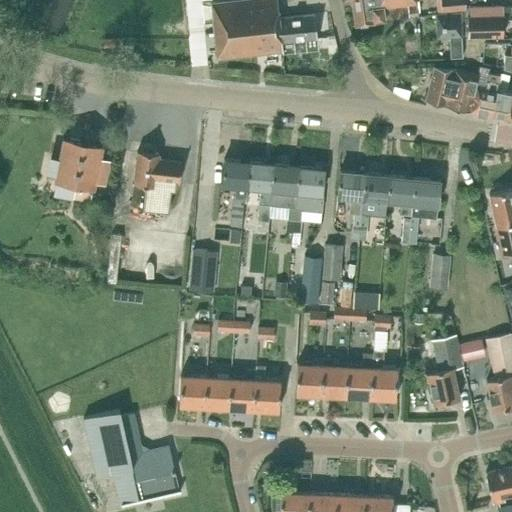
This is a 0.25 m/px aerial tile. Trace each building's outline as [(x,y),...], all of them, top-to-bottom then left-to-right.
[(276,0),(235,0),(211,3),(217,58),(283,51),(282,41),(279,17),(276,0)] [(418,10),(416,0),(395,0),(379,2),(378,0),(352,0),(355,25),(376,22),(375,16),(384,15),(385,17),(409,14),(409,11),(418,10)] [(459,9),(458,0),(440,0),(442,11),(459,9)] [(469,6),(469,16),(467,16),(467,35),(503,35),(502,5),(469,6)] [(437,37),(450,37),(451,57),(462,57),(460,12),(436,13),(437,37)] [(317,37),(314,13),(279,17),(282,41),(317,37)] [(103,38),(103,48),(114,48),(115,48),(115,38),(103,38)] [(447,66),(434,67),(426,100),(469,111),(478,73),(455,68),(447,66)] [(483,86),(475,85),(470,111),(491,115),(497,88),(495,88),(499,72),(487,69),(483,86)] [(511,73),(505,72),(502,84),(510,86),(511,79),(511,73)] [(511,90),(497,88),(491,115),(511,119),(511,117),(511,90)] [(101,144),(64,136),(56,177),(61,178),(61,177),(72,179),(72,180),(77,181),(74,195),(90,198),(93,184),(95,177),(103,179),(107,157),(99,156),(101,144)] [(179,181),(182,161),(159,158),(159,152),(137,150),(134,182),(138,183),(137,193),(133,196),(132,204),(144,205),(144,208),(169,210),(171,188),(175,189),(176,181),(179,181)] [(236,184),(235,197),(246,198),(248,185),(250,160),(224,158),(222,183),(236,184)] [(248,185),(260,186),(257,219),(269,220),(270,204),(271,204),(275,163),(250,160),(248,185)] [(275,163),(271,204),(288,206),(289,206),(295,207),(299,165),(275,163)] [(299,165),(295,207),(302,208),(302,209),(323,211),(325,193),(322,193),(325,168),(300,165),(299,165)] [(365,172),(340,170),(338,194),(351,195),(350,211),(354,212),(352,236),(366,237),(368,213),(362,212),(364,197),(362,196),(365,172)] [(378,198),(376,213),(386,214),(387,199),(390,174),(365,172),(362,196),(364,197),(378,198)] [(390,174),(387,199),(402,200),(401,209),(411,210),(414,176),(390,174)] [(436,216),(440,179),(414,176),(411,210),(412,210),(411,217),(404,216),(401,241),(415,242),(418,215),(436,216)] [(511,187),(489,193),(496,226),(495,226),(498,239),(492,240),(496,256),(511,252),(511,187)] [(244,202),(245,203),(246,200),(233,199),(230,223),(242,225),(244,202)] [(289,206),(286,230),(300,232),(302,209),(302,208),(295,207),(289,206)] [(230,229),(229,241),(239,242),(240,229),(230,229)] [(115,279),(120,232),(110,231),(104,278),(115,279)] [(343,244),(325,242),(322,277),(341,278),(343,244)] [(191,247),(188,287),(214,289),(217,249),(191,247)] [(429,286),(447,288),(450,254),(432,252),(429,286)] [(303,254),(298,300),(317,302),(321,256),(303,254)] [(503,282),(511,279),(511,266),(500,270),(503,282)] [(322,278),(319,298),(333,300),(335,280),(322,278)] [(275,280),(273,294),(285,296),(287,281),(275,280)] [(349,305),(352,281),(342,280),(339,304),(349,305)] [(241,285),(240,294),(250,295),(251,285),(241,285)] [(353,294),(353,306),(378,308),(379,295),(353,294)] [(334,307),(334,319),(349,319),(350,307),(334,307)] [(350,307),(349,319),(365,320),(367,308),(350,307)] [(297,339),(309,338),(310,323),(326,323),(327,312),(299,311),(297,339)] [(414,312),(414,321),(424,321),(424,312),(414,312)] [(390,315),(375,314),(374,326),(390,327),(390,315)] [(217,331),(233,332),(234,320),(219,319),(217,331)] [(234,320),(233,332),(250,333),(250,321),(234,320)] [(211,324),(194,323),(193,335),(209,335),(211,324)] [(274,327),(258,326),(258,338),(274,338),(274,327)] [(495,376),(486,378),(493,410),(511,405),(511,375),(511,374),(511,373),(511,344),(509,332),(486,337),(495,376)] [(452,366),(462,364),(455,336),(434,341),(440,368),(427,370),(434,403),(459,397),(452,366)] [(466,341),(459,342),(463,360),(470,358),(466,341)] [(372,355),(372,367),(370,396),(395,397),(397,368),(383,367),(384,356),(383,356),(383,349),(373,349),(372,355)] [(370,396),(372,367),(372,355),(364,355),(364,366),(347,365),(346,395),(370,396)] [(297,363),(296,392),(321,393),(322,364),(297,363)] [(280,380),(264,379),(265,364),(256,364),(255,378),(253,408),(279,409),(280,380)] [(347,365),(322,364),(321,393),(346,395),(347,365)] [(181,374),(179,404),(204,405),(206,375),(181,374)] [(230,377),(206,375),(204,405),(229,406),(230,377)] [(230,377),(229,406),(253,408),(255,378),(230,377)] [(83,419),(96,476),(103,476),(109,503),(120,501),(120,507),(180,493),(168,443),(149,448),(140,442),(133,410),(83,419)] [(493,502),(505,499),(504,495),(511,493),(511,464),(485,471),(493,502)] [(308,511),(309,491),(281,490),(279,511),(308,511)] [(335,511),(337,492),(309,491),(308,511),(335,511)] [(363,511),(364,494),(337,492),(335,511),(363,511)] [(406,511),(407,503),(392,503),(393,495),(364,494),(363,511),(406,511)] [(511,511),(511,502),(497,505),(498,511),(511,511)]
